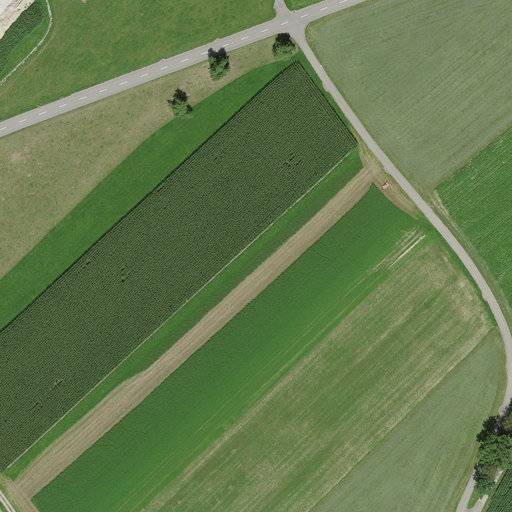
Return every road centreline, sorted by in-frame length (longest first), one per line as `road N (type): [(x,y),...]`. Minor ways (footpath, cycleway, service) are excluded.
road 1 (residential): [(288,22),(338,98),(459,247),(489,295),(511,359)]
road 2 (tertiary): [(288,22),(0,131)]
road 3 (residential): [(511,381),(501,428),(462,511)]
